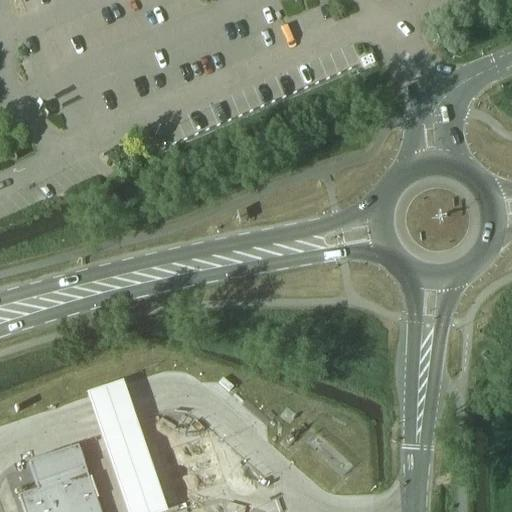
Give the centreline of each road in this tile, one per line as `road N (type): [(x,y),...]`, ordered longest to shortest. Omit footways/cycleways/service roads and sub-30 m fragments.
road 1 (secondary): [(0,333),(180,286),(386,247)]
road 2 (secondary): [(381,209),(0,301)]
road 3 (unclassified): [(460,511),(461,386),(422,384)]
road 4 (tertiary): [(416,511),(422,384)]
